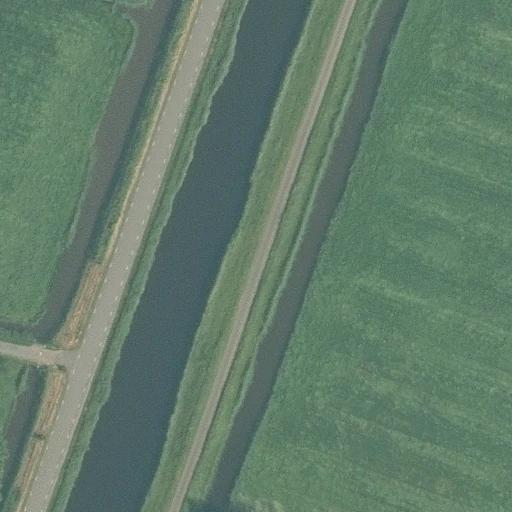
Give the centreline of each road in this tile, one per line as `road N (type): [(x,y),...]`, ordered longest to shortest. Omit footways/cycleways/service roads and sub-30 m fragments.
road 1 (tertiary): [(32,511),(214,0)]
road 2 (unclassified): [(171,511),(349,0)]
